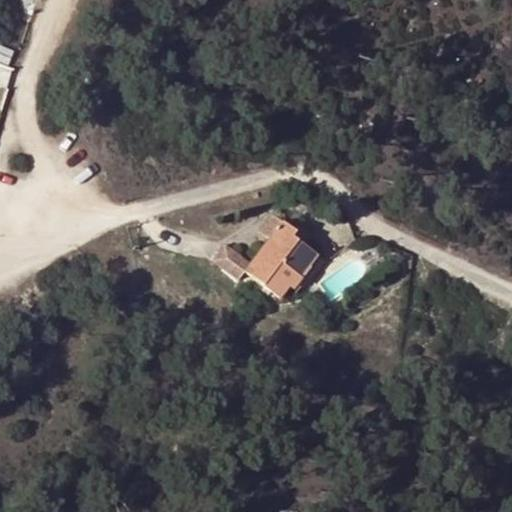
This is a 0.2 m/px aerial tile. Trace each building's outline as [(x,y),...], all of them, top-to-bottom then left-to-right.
[(0,62),(7,65),(13,52),(0,46),(0,62)] [(273,210),(258,229),(272,239),(285,223),(273,210)] [(294,237),(298,232),(285,223),(272,239),(253,263),(246,272),(281,298),(290,287),(294,290),(320,257),(304,245),(294,237)] [(309,240),(298,232),(294,237),(304,245),(309,240)] [(246,272),(253,263),(228,243),(214,260),(241,280),(246,272)]
